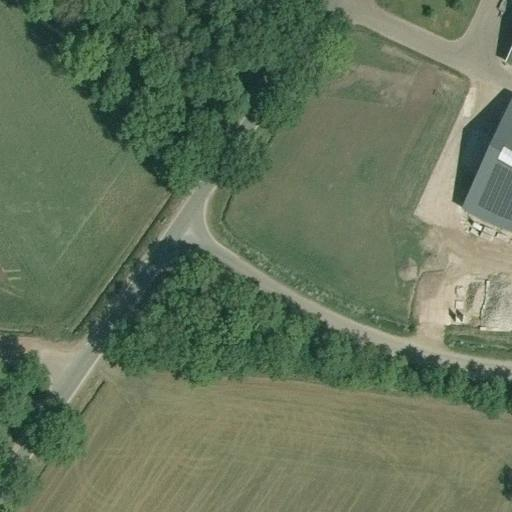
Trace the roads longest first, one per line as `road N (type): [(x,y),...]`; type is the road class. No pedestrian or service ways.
road 1 (unclassified): [(511,373),(446,363),(325,321),(174,227)]
road 2 (unclassified): [(0,492),(174,227)]
road 3 (unclassified): [(174,227),(329,0)]
